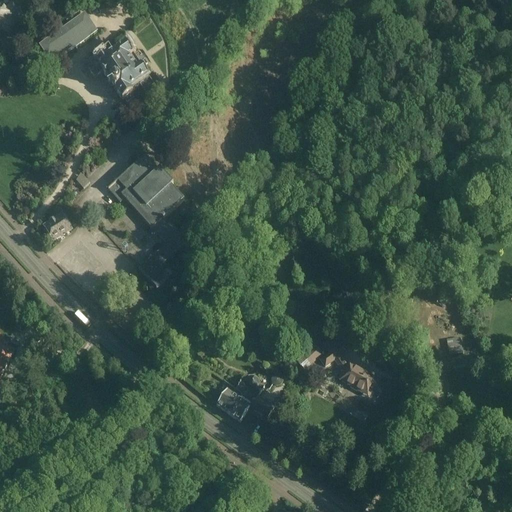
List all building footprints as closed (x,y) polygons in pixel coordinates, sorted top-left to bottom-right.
[(0,29),(8,35),(15,25),(22,23),(19,11),(9,14),(0,8),(0,29)] [(52,65),(96,34),(78,9),(63,19),(69,28),(40,48),(52,65)] [(133,57),(126,47),(112,57),(108,52),(103,55),(105,58),(88,71),(94,80),(102,74),(122,102),(124,102),(126,105),(133,100),(130,97),(132,96),(130,92),(138,86),(149,102),(158,95),(147,79),(148,79),(141,69),(147,65),(139,52),(133,57)] [(158,172),(144,158),(108,191),(120,205),(124,201),(152,231),(165,246),(151,259),(138,271),(156,291),(169,279),(160,269),(186,244),(164,220),(184,201),(171,187),(173,185),(160,170),(158,172)] [(83,190),(89,184),(86,180),(80,186),(83,190)] [(53,243),(60,239),(71,231),(62,216),(44,228),(53,243)] [(363,295),(356,309),(371,317),(378,303),(363,295)] [(434,298),(432,302),(443,309),(446,304),(434,298)] [(0,336),(0,379),(14,352),(4,347),(6,344),(4,343),(0,336)] [(459,342),(446,344),(448,358),(462,356),(459,342)] [(348,365),(342,356),(348,352),(343,345),(320,362),(325,369),(334,362),(340,370),(340,371),(343,373),(339,381),(369,399),(378,382),(348,365)] [(313,347),(302,358),(310,366),(321,355),(313,347)] [(274,378),(271,382),(272,386),(276,389),(280,388),(283,384),(282,380),(279,377),(274,378)] [(261,387),(260,382),(255,378),(249,380),(246,384),(243,382),(233,396),(239,400),(233,408),(228,416),(240,424),(248,412),(265,424),(275,410),(258,399),(265,389),(261,387)] [(227,392),(217,407),(228,416),(233,408),(239,400),(237,399),(233,396),(227,392)] [(304,400),(300,405),(305,409),(310,404),(304,400)]
